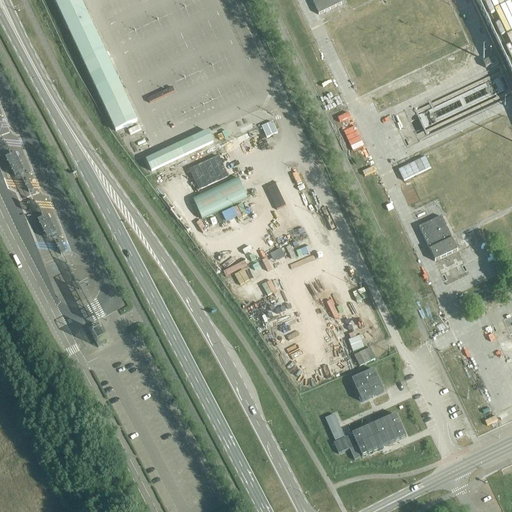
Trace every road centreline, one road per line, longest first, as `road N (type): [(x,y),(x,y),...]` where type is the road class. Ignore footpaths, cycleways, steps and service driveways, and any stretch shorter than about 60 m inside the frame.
road 1 (primary): [(300,509),(165,260),(67,130)]
road 2 (primary): [(67,130),(265,511)]
road 3 (unclassified): [(0,209),(156,511)]
road 4 (primary): [(67,130),(0,3)]
road 5 (unclassified): [(450,473),(447,431),(417,363),(433,345)]
